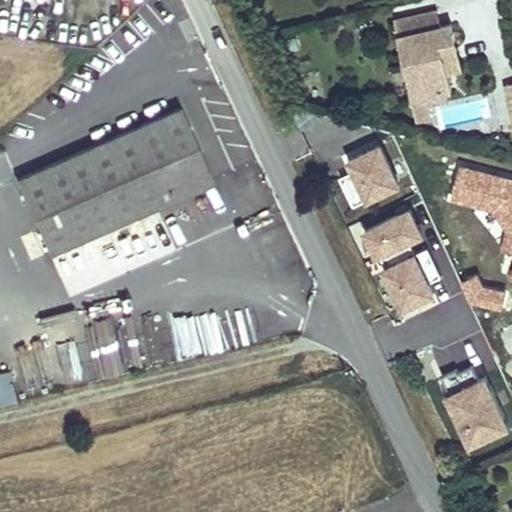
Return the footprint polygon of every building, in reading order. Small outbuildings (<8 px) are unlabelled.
[(438,10),(394,20),(412,97),(451,89),(447,71),(441,42),(455,38),(452,22),(441,25),(438,10)] [(455,38),(441,42),(447,71),(462,68),(455,38)] [(511,141),(511,82),(493,84),(496,120),(509,118),(511,141)] [(207,182),(173,109),(15,183),(48,256),(207,182)] [(279,133),(288,160),(306,154),(297,127),(279,133)] [(341,155),(360,202),(402,185),(384,138),(341,155)] [(414,204),(363,222),(375,255),(426,237),(414,204)] [(403,312),(440,296),(417,246),(381,262),(403,312)] [(255,305),(226,310),(231,345),(260,341),(255,305)] [(175,316),(143,319),(148,359),(180,355),(175,316)] [(445,372),(464,443),(508,432),(489,361),(445,372)] [(10,369),(0,370),(0,401),(15,400),(10,369)]
